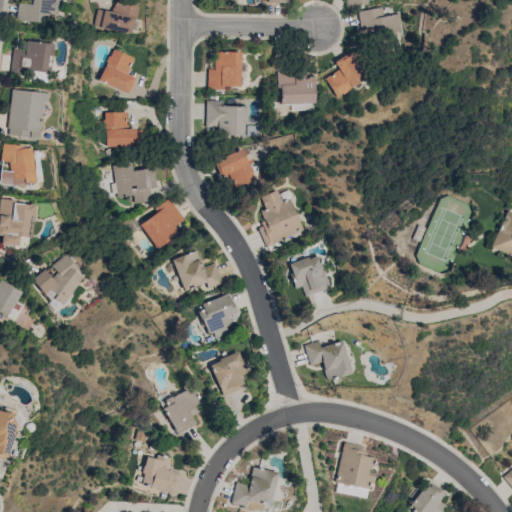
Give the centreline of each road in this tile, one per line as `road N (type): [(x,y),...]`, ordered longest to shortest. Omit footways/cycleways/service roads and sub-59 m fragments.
road 1 (residential): [(499,511),(428,448),(325,410),(290,413),(231,446),(194,511)]
road 2 (residential): [(183,0),(184,150),(212,214)]
road 3 (residential): [(290,413),(257,288),(212,214)]
road 4 (residential): [(183,28),(322,29)]
